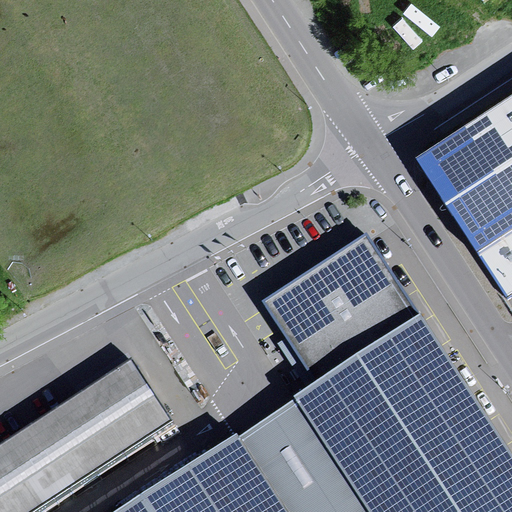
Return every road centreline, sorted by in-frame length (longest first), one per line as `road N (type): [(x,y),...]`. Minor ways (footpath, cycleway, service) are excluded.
road 1 (unclassified): [(0,348),(371,146)]
road 2 (unclassified): [(371,146),(511,355)]
road 3 (unclassified): [(273,0),(371,146)]
road 4 (unclassified): [(371,146),(511,56)]
